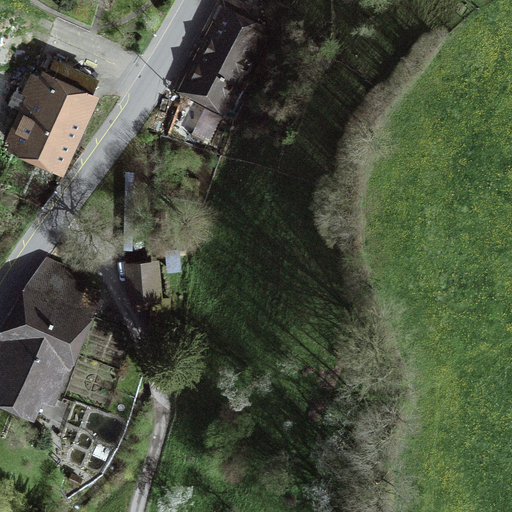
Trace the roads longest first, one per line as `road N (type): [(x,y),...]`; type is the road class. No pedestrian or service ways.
road 1 (residential): [(139,511),(159,423),(152,367),(103,267),(54,217)]
road 2 (tertiary): [(54,217),(199,0)]
